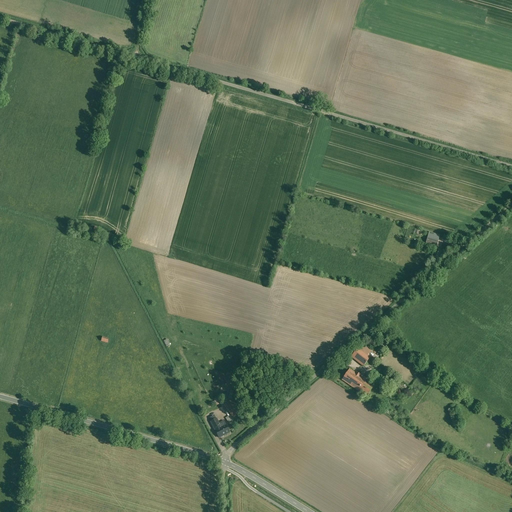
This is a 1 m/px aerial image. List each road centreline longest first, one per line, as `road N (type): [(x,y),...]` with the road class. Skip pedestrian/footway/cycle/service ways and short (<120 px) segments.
road 1 (unclassified): [(511,206),(224,462)]
road 2 (track): [(149,58),(511,166)]
road 3 (tertiary): [(224,462),(0,394)]
road 4 (track): [(0,17),(149,58)]
